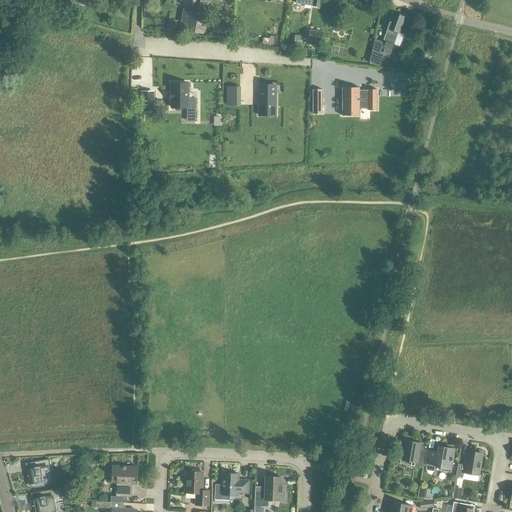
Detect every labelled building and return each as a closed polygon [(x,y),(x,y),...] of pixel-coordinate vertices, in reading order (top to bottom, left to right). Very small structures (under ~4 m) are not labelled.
[(209,15),(212,2),(211,0),(201,0),(199,13),(192,12),(187,33),(204,36),(208,15),(209,15)] [(386,47),(383,53),(390,56),(398,34),(399,34),(405,18),(393,14),(390,21),(389,21),(386,29),(388,30),(386,35),(384,40),(386,41),(384,47),(386,47)] [(168,29),(178,31),(178,28),(179,22),(170,20),(168,29)] [(306,41),(320,44),(322,34),(308,31),(306,41)] [(302,48),(303,38),(295,37),(294,47),(302,48)] [(384,55),(380,53),(384,43),(375,40),(369,64),(375,66),(379,67),(384,55)] [(172,84),(172,92),(170,92),(170,100),(171,100),(171,108),(187,108),(187,113),(195,113),(195,100),(188,100),(188,85),(172,84)] [(259,109),(276,109),(276,86),(259,86),(259,109)] [(360,91),(360,88),(342,88),(342,116),(360,116),(360,98),(368,98),(368,102),(377,102),(377,90),(368,90),(368,91),(360,91)] [(143,97),(143,112),(153,112),(153,97),(143,97)] [(313,101),(313,114),(323,114),(322,101),(313,101)] [(402,452),(400,464),(401,461),(413,463),(412,467),(423,468),(425,452),(419,451),(421,444),(407,442),(405,452),(402,452)] [(445,447),(445,448),(439,447),(437,455),(434,454),(434,452),(428,451),(426,464),(435,466),(435,468),(451,470),(454,450),(453,449),(453,448),(452,447),(450,446),(446,446),(445,447)] [(458,465),(456,477),(463,478),(464,473),(479,476),(482,454),(469,452),(468,461),(465,460),(464,466),(458,465)] [(50,460),(25,464),(26,465),(31,464),(32,470),(28,471),(28,472),(29,471),(30,476),(27,476),(28,477),(29,477),(31,486),(51,482),(50,474),(52,473),(50,460)] [(116,484),(116,497),(111,497),(111,503),(127,504),(127,498),(131,498),(132,485),(137,485),(138,468),(121,467),(120,466),(118,465),(116,466),(115,467),(112,467),(112,484),(116,484)] [(184,481),(184,486),(186,487),(186,493),(194,494),(196,496),(196,506),(209,506),(209,491),(202,491),(203,473),(198,473),(197,471),(195,470),(192,471),(191,472),(186,472),(186,480),(184,481)] [(222,495),(237,496),(237,493),(248,494),(249,482),(238,481),(238,475),(223,474),(222,495)] [(255,491),(254,507),(254,511),(262,511),(262,508),(268,508),(269,501),(280,501),(280,493),(284,493),(284,486),(280,486),(281,478),(266,477),(265,492),(255,491)] [(62,488),(55,489),(31,494),(31,495),(36,494),(37,500),(34,501),(35,501),(36,506),(33,506),(33,507),(35,507),(35,511),(56,511),(57,511),(55,503),(65,502),(62,488)] [(429,493),(430,492),(421,490),(420,497),(429,499),(429,493)] [(454,498),(461,499),(462,492),(455,491),(454,498)] [(433,500),(420,502),(421,509),(434,508),(433,500)] [(390,511),(411,511),(413,507),(393,502),(390,511)] [(452,511),(473,511),(474,506),(454,503),(452,511)]
